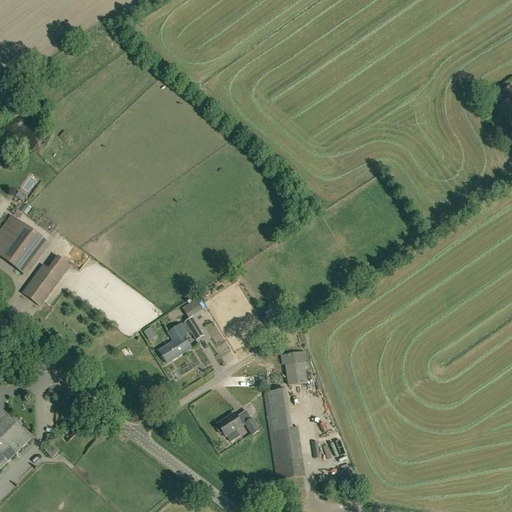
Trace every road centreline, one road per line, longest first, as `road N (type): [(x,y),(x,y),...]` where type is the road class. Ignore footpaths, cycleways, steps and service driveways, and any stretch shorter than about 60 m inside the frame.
road 1 (unclassified): [(135,435),(511,182)]
road 2 (tertiary): [(135,435),(0,333)]
road 3 (unknown): [(40,364),(42,423),(0,487)]
road 4 (tertiary): [(236,511),(135,435)]
